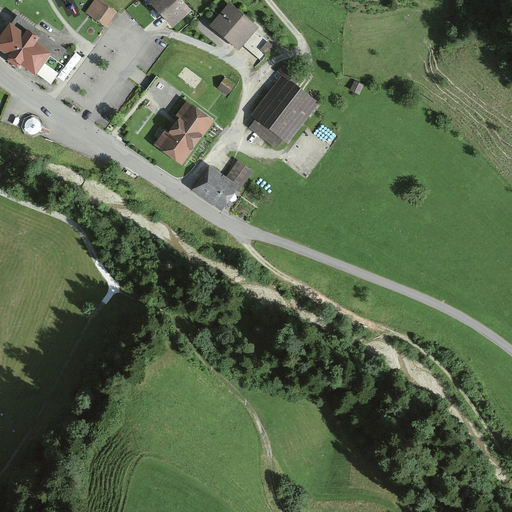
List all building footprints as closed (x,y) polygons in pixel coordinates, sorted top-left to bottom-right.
[(117,13),(99,0),(94,0),(85,13),(107,28),(117,13)] [(192,13),(180,0),(153,0),(149,5),(172,30),(192,13)] [(259,29),(229,4),(209,28),(239,52),(259,29)] [(67,51),(18,16),(11,27),(10,26),(0,39),(0,53),(8,59),(7,62),(17,70),(19,67),(35,78),(37,76),(51,57),(59,63),(66,52),(67,51)] [(267,42),(262,48),(271,55),(276,48),(267,42)] [(276,73),(281,77),(251,116),(256,121),(250,129),(276,150),(283,141),(287,144),(319,103),(295,86),(302,76),(284,63),(276,73)] [(235,85),(225,78),(217,89),(227,96),(235,85)] [(364,85),(355,81),(350,91),(359,95),(364,85)] [(215,123),(187,102),(175,118),(179,121),(169,134),(166,131),(154,147),(182,167),(215,123)] [(210,167),(192,192),(221,213),(237,191),(239,193),(253,172),(238,161),(225,178),(210,167)]
